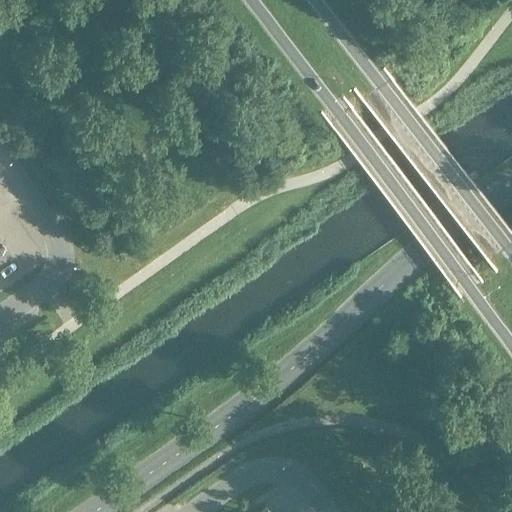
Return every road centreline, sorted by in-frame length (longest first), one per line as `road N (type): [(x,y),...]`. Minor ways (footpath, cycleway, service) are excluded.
road 1 (secondary): [(249,0),(511,346)]
road 2 (secondary): [(511,255),(309,0)]
road 3 (residential): [(0,310),(50,275),(60,255),(0,156)]
